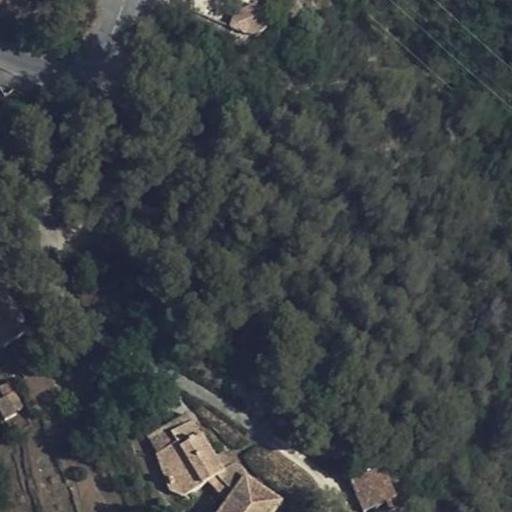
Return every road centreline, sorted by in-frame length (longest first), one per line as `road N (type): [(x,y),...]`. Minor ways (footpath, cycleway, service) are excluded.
road 1 (unknown): [(49,68),(49,238),(62,290),(77,309),(303,456)]
road 2 (unclassified): [(121,0),(106,47),(80,66),(49,68),(0,55)]
